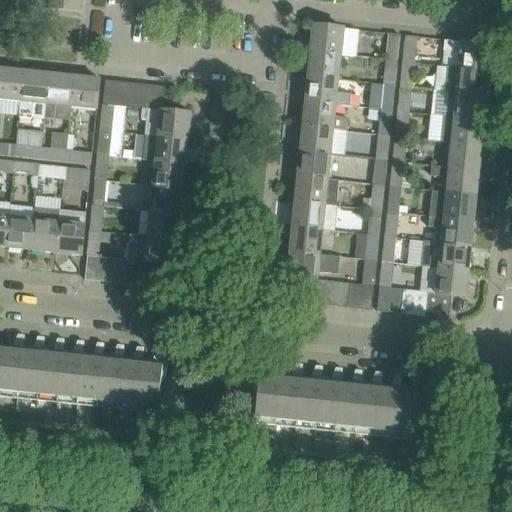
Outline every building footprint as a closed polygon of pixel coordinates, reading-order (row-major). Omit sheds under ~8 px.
[(49,0),(49,10),(79,13),(80,0),(49,0)] [(358,32),(312,27),(310,53),(340,56),(356,58),(358,32)] [(397,63),(399,36),(388,35),(385,61),(397,63)] [(414,65),(417,38),(405,37),(403,63),(414,65)] [(444,41),(441,68),(447,68),(458,69),(490,73),(492,47),(444,41)] [(340,56),(310,53),(307,78),(338,81),(340,56)] [(385,61),(383,86),(394,88),(397,63),(385,61)] [(403,63),(400,88),(411,89),(414,65),(403,63)] [(444,93),(448,94),(487,98),(490,73),(447,68),(444,93)] [(0,100),(18,103),(20,72),(0,69),(0,100)] [(46,75),(20,72),(18,103),(19,103),(17,119),(31,121),(33,104),(43,105),(46,75)] [(69,108),(71,77),(46,75),(43,105),(42,119),(54,121),(55,107),(69,108)] [(99,80),(71,77),(69,108),(96,111),(99,80)] [(338,81),(307,78),(304,103),(335,106),(350,108),(351,94),(337,93),(338,81)] [(105,82),(103,106),(114,107),(117,83),(105,82)] [(114,107),(126,109),(129,84),(117,83),(114,107)] [(138,110),(141,86),(129,84),(126,109),(138,110)] [(138,110),(141,110),(150,111),(152,87),(141,86),(138,110)] [(392,113),(394,88),(383,86),(380,111),(392,113)] [(150,111),(158,112),(162,112),(164,88),(152,87),(150,111)] [(162,112),(176,114),(178,90),(164,88),(162,112)] [(397,113),(409,114),(411,89),(400,88),(397,113)] [(445,118),(484,123),(487,98),(448,94),(445,118)] [(335,106),(304,103),(302,128),(333,131),(347,133),(348,119),(334,117),(335,106)] [(103,106),(100,132),(111,133),(114,107),(103,106)] [(144,136),(188,141),(191,115),(176,114),(162,112),(158,112),(150,111),(141,110),(140,121),(145,121),(144,136)] [(380,111),(378,136),(389,137),(392,113),(380,111)] [(406,139),(409,114),(397,113),(395,138),(406,139)] [(440,143),(451,144),(482,147),(484,123),(445,118),(443,118),(440,143)] [(333,131),(302,128),(299,153),(330,156),(333,131)] [(100,132),(98,157),(108,158),(111,133),(100,132)] [(153,163),(186,166),(188,141),(144,136),(141,161),(153,163)] [(378,136),(375,161),(386,163),(389,137),(378,136)] [(404,165),(406,139),(395,138),(392,163),(404,165)] [(0,155),(12,157),(13,146),(0,144),(0,155)] [(448,170),(479,173),(482,147),(451,144),(448,170)] [(13,146),(12,157),(38,160),(39,149),(13,146)] [(38,160),(64,163),(65,152),(65,151),(39,149),(38,160)] [(92,154),(65,151),(65,152),(64,163),(91,166),(92,154)] [(330,156),(299,153),(297,178),(327,181),(330,156)] [(98,157),(95,183),(106,184),(108,158),(98,157)] [(375,161),(372,186),(384,187),(386,163),(375,161)] [(0,162),(0,173),(11,175),(12,164),(0,162)] [(150,188),(183,192),(186,166),(153,163),(150,188)] [(390,188),(401,189),(404,165),(392,163),(390,188)] [(12,164),(11,175),(37,177),(38,166),(12,164)] [(38,166),(37,177),(62,180),(63,169),(38,166)] [(448,177),(446,194),(477,197),(479,173),(448,170),(431,168),(430,175),(448,177)] [(63,169),(62,180),(89,183),(90,172),(63,169)] [(339,182),(327,181),(297,178),(294,204),(325,207),(336,208),(339,182)] [(92,207),(103,208),(106,184),(95,183),(92,207)] [(362,211),(370,212),(381,213),(384,187),(372,186),(371,200),(363,199),(362,211)] [(148,213),(180,216),(183,192),(150,188),(148,213)] [(399,215),(401,189),(390,188),(387,213),(399,215)] [(443,219),(474,222),(477,197),(446,194),(443,219)] [(325,207),(294,204),(291,229),(322,232),(325,207)] [(92,207),(90,233),(100,234),(103,208),(92,207)] [(29,252),(55,255),(59,212),(34,209),(32,221),(29,252)] [(59,212),(55,255),(81,257),(85,215),(59,212)] [(379,238),(381,213),(370,212),(367,237),(379,238)] [(145,238),(178,242),(180,216),(148,213),(145,238)] [(387,213),(384,239),(396,240),(399,215),(387,213)] [(29,252),(32,221),(7,218),(4,249),(29,252)] [(424,243),(471,248),(474,222),(443,219),(429,218),(428,227),(436,228),(435,242),(424,241),(424,243)] [(322,232),(291,229),(289,253),(320,257),(322,232)] [(90,233),(87,257),(97,258),(100,234),(90,233)] [(126,261),(132,262),(144,263),(159,265),(175,267),(178,242),(145,238),(128,237),(126,261)] [(376,263),(379,238),(367,237),(364,262),(376,263)] [(382,263),(394,265),(396,240),(384,239),(382,263)] [(438,270),(469,273),(471,248),(424,243),(422,254),(439,256),(438,270)] [(320,257),(289,253),(286,279),(302,280),(313,282),(317,282),(320,257)] [(87,257),(85,281),(95,282),(97,258),(87,257)] [(97,258),(95,282),(106,284),(109,260),(97,258)] [(106,284),(118,285),(121,261),(109,260),(106,284)] [(118,285),(130,286),(132,262),(126,261),(121,261),(118,285)] [(132,262),(130,286),(142,287),(144,263),(132,262)] [(364,262),(362,287),(373,288),(376,263),(364,262)] [(156,289),(157,282),(159,265),(144,263),(142,287),(156,289)] [(391,290),(394,265),(382,263),(379,289),(391,290)] [(422,268),(420,293),(427,294),(439,295),(451,297),(466,298),(469,273),(438,270),(422,268)] [(313,282),(302,280),(300,298),(299,304),(310,305),(313,282)] [(324,283),(317,282),(313,282),(310,305),(322,307),(324,283)] [(322,307),(334,308),(336,284),(324,283),(322,307)] [(334,308),(346,309),(348,285),(346,285),(336,284),(334,308)] [(348,285),(346,309),(358,311),(361,287),(348,285)] [(358,311),(371,312),(373,288),(361,287),(358,311)] [(391,290),(379,289),(377,313),(390,314),(393,290),(391,290)] [(393,290),(390,314),(401,315),(404,291),(393,290)] [(401,315),(413,317),(415,293),(404,291),(401,315)] [(425,318),(427,294),(420,293),(415,293),(413,317),(425,318)] [(427,294),(425,318),(437,319),(439,295),(427,294)] [(439,295),(437,319),(448,321),(451,297),(439,295)] [(0,345),(0,398),(157,415),(161,384),(162,368),(167,368),(168,363),(162,362),(163,351),(157,351),(152,361),(143,360),(144,349),(137,349),(132,359),(123,358),(124,347),(117,346),(112,357),(103,356),(104,345),(97,344),(92,355),(83,354),(84,343),(77,342),(73,353),(63,352),(64,341),(57,340),(53,351),(43,350),(44,339),(38,338),(33,349),(23,348),(24,337),(18,336),(13,347),(0,345)] [(255,372),(254,378),(259,378),(258,394),(254,425),(436,444),(439,413),(440,397),(445,398),(446,392),(441,392),(442,380),(435,380),(431,391),(421,389),(422,378),(415,378),(410,388),(401,387),(402,376),(395,375),(391,386),(381,385),(382,374),(375,373),(371,384),(361,383),(362,372),(356,371),(351,382),(341,381),(342,370),(336,369),(331,380),(321,379),(322,368),(316,367),(311,378),(301,377),(302,366),(296,365),(291,376),(277,374),(266,373),(255,372)]
